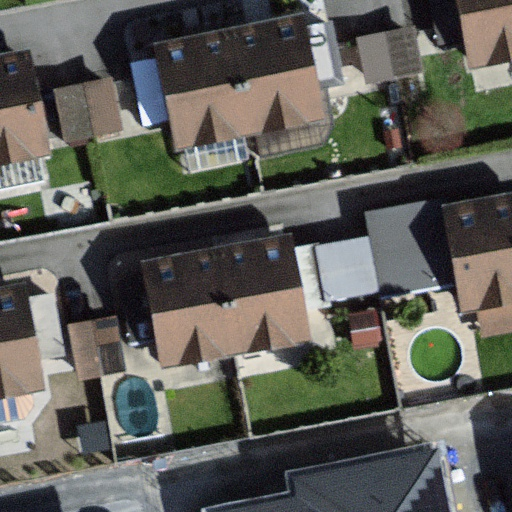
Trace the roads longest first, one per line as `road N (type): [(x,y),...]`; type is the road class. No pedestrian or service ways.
road 1 (residential): [(511,408),(154,473)]
road 2 (residential): [(154,473),(0,502)]
